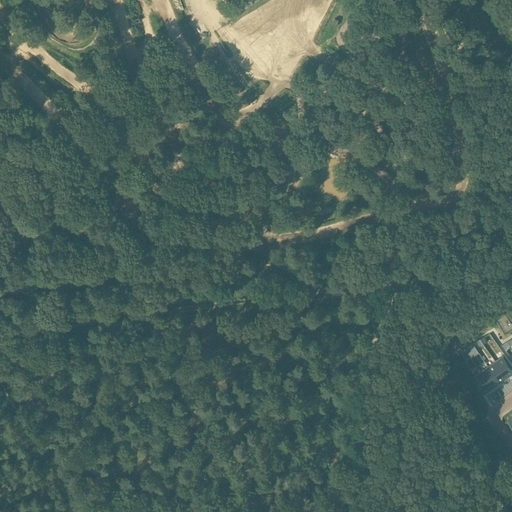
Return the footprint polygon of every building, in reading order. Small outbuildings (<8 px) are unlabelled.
[(511,308),(502,314),(508,326),(511,323),(511,308)] [(509,375),(511,372),(511,363),(505,354),(497,360),(509,375)] [(490,365),(501,381),(509,375),(497,360),(490,365)] [(483,370),(494,386),(501,381),(490,365),(483,370)] [(494,386),(483,370),(475,376),(486,391),(494,386)]
